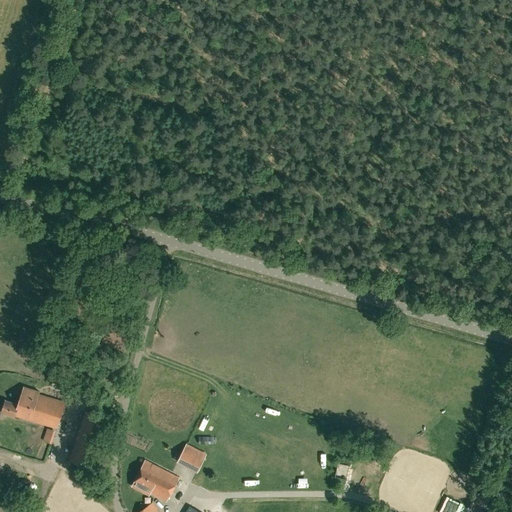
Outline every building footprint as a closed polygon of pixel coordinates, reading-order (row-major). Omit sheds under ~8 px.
[(137,299),(129,297),(125,311),(132,313),(137,299)] [(19,404),(5,400),(1,412),(15,417),(15,414),(57,428),(65,402),(39,393),(40,391),(24,386),(19,404)] [(89,468),(106,418),(86,412),(69,461),(89,468)] [(178,461),(197,471),(205,455),(186,445),(178,461)] [(166,500),(178,477),(145,460),(132,485),(149,494),(150,492),(166,500)] [(158,511),(152,503),(138,511),(158,511)]
